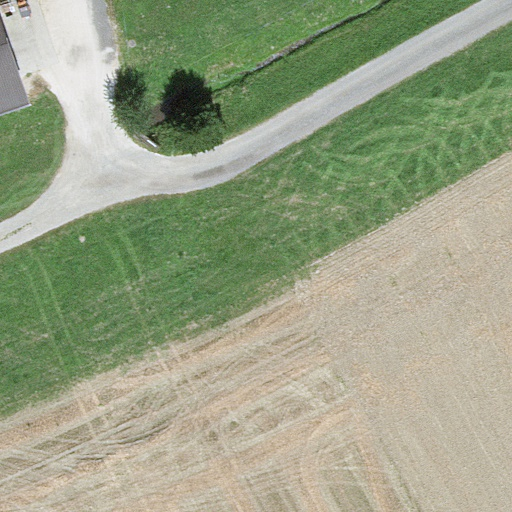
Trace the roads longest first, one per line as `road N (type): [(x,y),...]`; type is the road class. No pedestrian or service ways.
road 1 (track): [(111,188),(219,161),(511,1)]
road 2 (track): [(74,0),(111,188)]
road 3 (track): [(111,188),(0,240)]
